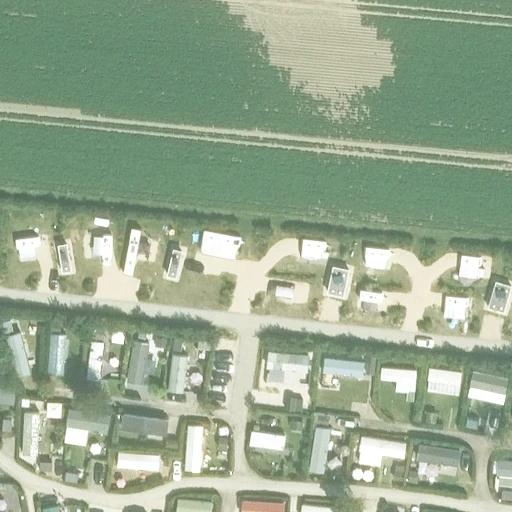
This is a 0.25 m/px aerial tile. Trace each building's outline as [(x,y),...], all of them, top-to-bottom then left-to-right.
[(66,243),(58,245),(62,270),(70,269),(66,243)] [(173,249),(167,274),(175,276),(181,251),(173,249)] [(333,266),(327,291),(343,295),(348,270),(333,266)] [(494,282),(487,307),(502,311),(510,286),(494,282)] [(4,332),(12,330),(9,318),(1,320),(4,332)] [(60,322),(52,321),(51,329),(59,330),(60,322)] [(104,327),(95,326),(94,336),(103,337),(104,327)] [(30,371),(20,329),(4,333),(14,375),(30,371)] [(63,372),(65,332),(50,331),(48,371),(63,372)] [(166,337),(156,335),(154,344),(165,346),(166,337)] [(171,347),(180,349),(182,337),(173,336),(171,347)] [(149,340),(134,337),(126,378),(142,381),(149,340)] [(98,376),(102,340),(90,338),(86,375),(98,376)] [(306,369),(308,352),(266,349),(264,365),(306,369)] [(186,353),(171,352),(167,388),(182,390),(186,353)] [(362,374),(363,359),(324,355),(322,369),(362,374)] [(414,379),(415,367),(381,365),(380,377),(414,379)] [(458,381),(460,369),(427,365),(426,377),(458,381)] [(504,391),(507,376),(471,368),(468,384),(504,391)] [(14,386),(0,384),(0,399),(13,401),(14,386)] [(106,428),(109,412),(67,406),(65,422),(106,428)] [(36,452),(38,410),(23,409),(21,452),(36,452)] [(165,433),(168,417),(122,411),(120,426),(165,433)] [(11,417),(2,416),(1,429),(10,430),(11,417)] [(199,468),(201,423),(186,422),(184,467),(199,468)] [(322,470),(329,426),(314,423),(307,467),(322,470)] [(281,448),(283,433),(250,428),(248,443),(281,448)] [(404,440),(359,434),(357,449),(402,455),(404,440)] [(228,436),(218,435),(217,447),(227,448),(228,436)] [(176,447),(177,438),(166,437),(165,446),(176,447)] [(459,447),(418,441),(415,457),(456,463),(459,447)] [(157,467),(158,452),(117,450),(116,465),(157,467)] [(172,455),(163,454),(162,463),(172,464),(172,455)] [(511,473),(511,457),(496,456),(495,472),(511,473)] [(52,468),(52,460),(39,459),(39,468),(52,468)] [(78,472),(64,469),(63,478),(76,481),(78,472)] [(209,511),(211,499),(177,496),(176,511),(183,511),(209,511)] [(281,511),(282,500),(240,498),(239,511),(281,511)] [(335,511),(336,505),(300,501),(299,511),(335,511)] [(59,511),(57,502),(41,506),(42,511),(59,511)]
